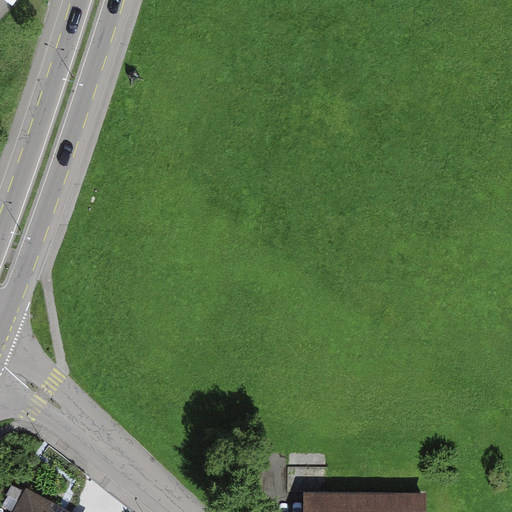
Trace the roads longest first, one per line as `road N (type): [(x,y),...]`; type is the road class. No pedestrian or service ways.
road 1 (secondary): [(0,327),(115,0)]
road 2 (secondary): [(80,0),(0,240)]
road 3 (residential): [(0,362),(178,511)]
